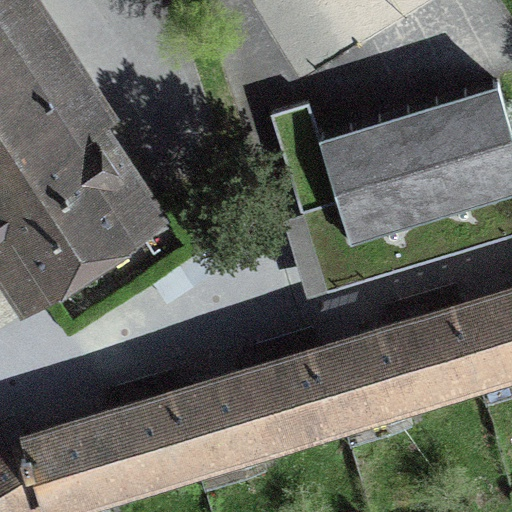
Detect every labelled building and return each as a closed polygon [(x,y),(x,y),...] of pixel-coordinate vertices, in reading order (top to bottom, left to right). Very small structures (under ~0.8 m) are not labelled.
[(0,228),(33,279),(135,212),(0,7),(0,228)] [(511,130),(496,77),(318,132),(308,98),(271,110),(309,235),(326,288),(511,230),(511,130)] [(318,347),(339,416),(480,373),(459,303),(452,281),(396,298),(403,321),(318,347)] [(511,286),(459,303),(480,373),(511,363),(511,286)] [(179,389),(201,459),(304,428),(305,430),(340,419),(339,416),(318,347),(311,324),(255,341),(262,364),(179,389)] [(201,459),(179,389),(172,366),(116,384),(123,406),(26,436),(46,499),(48,506),(201,459)] [(26,436),(0,451),(0,511),(23,511),(46,499),(26,436)]
